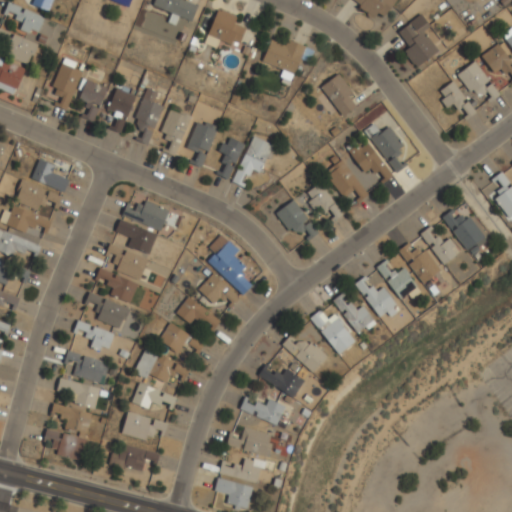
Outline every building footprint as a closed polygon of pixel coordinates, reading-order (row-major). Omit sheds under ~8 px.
[(32,0),(31,5),(49,11),(52,0),(32,0)] [(152,5),(154,0),(182,0),(197,6),(191,21),(178,16),(174,25),(167,22),(171,13),(152,5)] [(395,0),(352,0),(379,21),(395,0)] [(38,31),(44,16),(7,3),(4,12),(15,16),(14,19),(22,22),(19,30),(28,33),(29,28),(38,31)] [(238,45),(245,28),(233,23),(236,16),(217,9),(203,43),(215,48),(219,38),(238,45)] [(397,32),(409,48),(404,52),(415,68),(437,51),(424,32),(430,28),(420,14),(397,32)] [(29,63),(35,42),(11,35),(5,56),(29,63)] [(294,74),(305,47),(286,39),(284,45),(270,40),(261,61),(294,74)] [(493,73),(502,67),(511,79),(511,62),(498,43),(480,56),(493,73)] [(0,89),(13,95),(25,68),(0,57),(0,89)] [(65,110),(53,104),(54,102),(58,103),(61,97),(53,94),(56,88),(51,86),(61,63),(62,63),(64,58),(75,63),(73,68),(81,72),(65,110)] [(457,74),(474,97),(485,89),(492,99),(498,94),(474,61),(457,74)] [(355,106),(347,95),(352,92),(337,73),(320,87),(342,116),(355,106)] [(78,99),(87,103),(82,117),(93,122),(106,87),(85,80),(78,99)] [(448,106),(454,101),(467,118),(475,112),(452,81),(437,92),(448,106)] [(125,121),(134,95),(114,88),(107,109),(114,112),(113,116),(125,121)] [(133,118),(138,120),(134,128),(142,132),(138,141),(146,144),(162,106),(156,103),(160,94),(146,88),(133,118)] [(189,117),(169,109),(158,134),(169,139),(164,152),(174,156),(189,117)] [(185,148),(196,122),(203,125),(205,122),(217,127),(207,151),(204,150),(203,154),(206,155),(200,168),(188,162),(189,159),(194,161),(197,153),(185,148)] [(363,131),(373,123),(378,130),(379,130),(381,132),(388,126),(403,145),(398,149),(401,153),(395,158),(400,165),(404,162),(407,165),(396,173),(387,162),(391,159),(389,156),(385,159),(370,138),(369,139),(363,131)] [(250,169),(258,173),(272,145),(252,136),(231,181),(242,187),(250,169)] [(227,179),(215,173),(216,170),(220,173),(224,164),(220,162),(224,154),(217,151),(221,142),(226,144),(229,137),(244,144),(234,164),(230,162),(229,165),(233,167),(227,179)] [(363,173),(372,166),(383,181),(391,175),(368,142),(361,147),(357,143),(347,150),(363,173)] [(30,180),(63,190),(69,172),(55,167),(56,165),(37,159),(30,180)] [(324,172),(342,198),(352,191),(359,200),(367,195),(342,159),(324,172)] [(492,197),(509,219),(511,216),(511,186),(501,171),(493,177),(501,190),(492,197)] [(39,210),(43,199),(58,204),(62,193),(21,180),(14,201),(39,210)] [(305,192),(314,208),(319,205),(323,212),(329,209),(334,218),(340,215),(322,182),(305,192)] [(121,215),(126,202),(129,204),(127,208),(133,211),(137,203),(142,205),(144,200),(168,210),(160,231),(137,221),(139,217),(136,215),(134,220),(121,215)] [(0,223),(24,232),(27,224),(47,231),(51,219),(12,206),(10,212),(3,210),(0,218),(0,223)] [(443,215),(464,253),(484,241),(468,213),(457,219),(452,210),(443,215)] [(127,246),(149,254),(156,234),(118,220),(114,231),(123,234),(123,233),(130,236),(127,246)] [(441,243),(429,227),(419,234),(442,264),(459,252),(449,237),(441,243)] [(0,251),(12,256),(14,250),(24,254),(25,250),(37,254),(40,245),(0,230),(0,251)] [(206,261),(214,253),(207,247),(220,234),(227,241),(228,240),(238,250),(233,255),(242,264),(237,268),(244,275),(239,280),(245,286),(249,283),(251,285),(242,295),(231,285),(235,282),(232,279),(229,282),(206,261)] [(440,270),(424,249),(418,253),(409,241),(397,250),(422,284),(440,270)] [(109,243),(122,249),(119,254),(122,256),(125,250),(147,259),(138,280),(115,270),(117,265),(111,263),(114,255),(109,253),(107,257),(104,255),(109,243)] [(0,281),(6,283),(11,261),(0,258),(0,281)] [(376,267),(399,299),(407,293),(411,299),(420,292),(403,268),(395,273),(386,260),(376,267)] [(99,267),(112,273),(110,276),(113,278),(115,274),(137,284),(129,303),(109,294),(112,288),(105,284),(107,280),(99,277),(97,281),(94,280),(99,267)] [(230,305),(238,297),(212,273),(197,289),(213,304),(221,295),(230,305)] [(376,292),(364,276),(353,284),(379,317),(386,312),(389,316),(399,309),(382,287),(376,292)] [(0,305),(1,306),(3,301),(15,306),(18,298),(0,290),(0,305)] [(93,319),(119,327),(126,306),(87,293),(84,302),(98,306),(93,319)] [(355,335),(374,323),(363,306),(355,311),(343,293),(333,299),(355,335)] [(189,324),(194,319),(211,332),(219,321),(187,296),(175,313),(189,324)] [(336,318),(330,323),(319,310),(309,318),(338,354),(355,341),(336,318)] [(113,334),(91,325),(76,320),(73,330),(85,335),(84,337),(92,340),(90,345),(107,351),(113,334)] [(183,343),(198,351),(203,342),(168,323),(158,342),(178,353),(183,343)] [(325,358),(302,336),(294,344),(287,337),(281,344),(311,372),(325,358)] [(133,374),(145,378),(147,375),(167,382),(171,371),(185,377),(188,369),(174,363),(174,361),(143,349),(133,374)] [(63,359),(76,364),(72,374),(102,384),(109,364),(67,350),(63,359)] [(303,379),(284,370),(282,374),(263,365),(257,378),(294,396),(303,379)] [(94,408),(99,388),(59,377),(56,391),(68,394),(67,400),(94,408)] [(130,402),(147,409),(150,402),(160,406),(161,401),(172,405),(175,397),(161,392),(138,382),(130,402)] [(239,409),(244,396),(247,398),(245,403),(253,406),(255,402),(265,406),(268,399),(284,406),(275,425),(254,416),(256,412),(253,411),(251,414),(239,409)] [(81,458),(90,411),(51,404),(50,414),(58,415),(57,419),(65,420),(64,429),(78,432),(77,435),(45,430),(43,438),(52,439),(50,453),(81,458)] [(121,432),(151,441),(154,429),(164,432),(166,423),(151,419),(127,411),(121,432)] [(227,447),(266,454),(270,433),(242,428),(240,439),(228,437),(227,447)] [(158,453),(121,444),(119,454),(111,452),(108,463),(141,471),(144,458),(156,461),(158,453)] [(221,460),(218,474),(257,482),(261,461),(243,457),(241,465),(231,463),(221,460)] [(225,503),(246,509),(252,487),(217,477),(213,491),(227,495),(225,503)]
